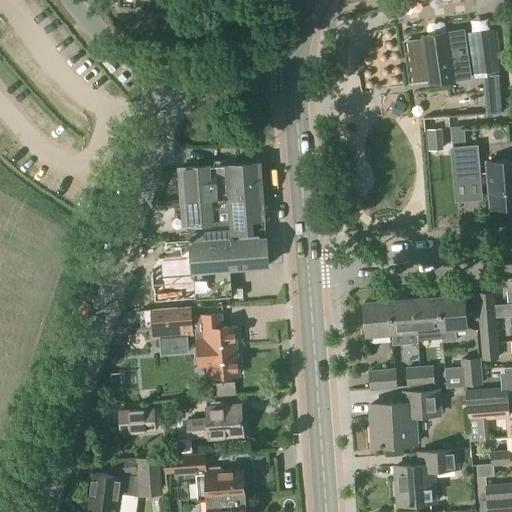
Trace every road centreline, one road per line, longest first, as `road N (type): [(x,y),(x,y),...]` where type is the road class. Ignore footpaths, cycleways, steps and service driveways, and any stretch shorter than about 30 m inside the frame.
road 1 (residential): [(41,511),(156,132),(187,87)]
road 2 (primary): [(325,511),(307,267)]
road 3 (track): [(168,111),(114,109),(98,158),(76,164),(52,157),(0,103)]
road 4 (residential): [(307,267),(511,252)]
road 5 (primary): [(307,267),(293,71)]
road 6 (track): [(114,109),(80,88),(6,6)]
road 7 (unclassified): [(187,87),(124,56),(75,0)]
